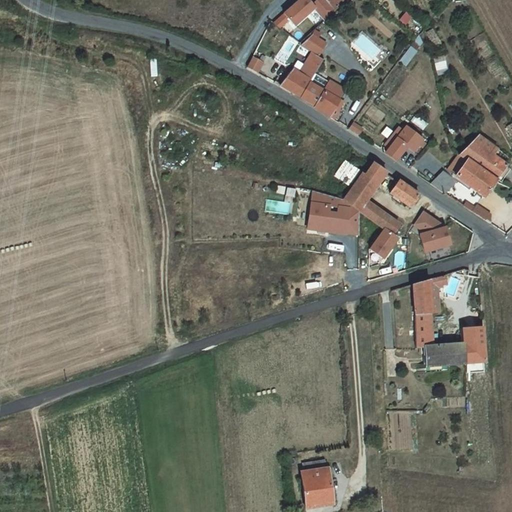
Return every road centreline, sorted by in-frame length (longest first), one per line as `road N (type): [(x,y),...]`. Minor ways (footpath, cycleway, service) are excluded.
road 1 (unclassified): [(501,242),(237,70),(177,43),(24,0)]
road 2 (unclassified): [(0,410),(501,242)]
